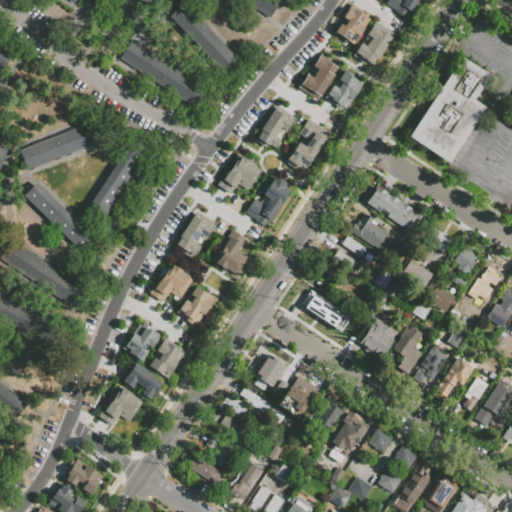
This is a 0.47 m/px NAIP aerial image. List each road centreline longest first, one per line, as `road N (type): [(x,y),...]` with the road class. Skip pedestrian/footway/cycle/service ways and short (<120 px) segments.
road 1 (tertiary): [(142,474),(456,0)]
road 2 (residential): [(330,0),(161,216),(116,299),(67,422)]
road 3 (residential): [(272,321),(511,481)]
road 4 (residential): [(383,155),(511,240)]
